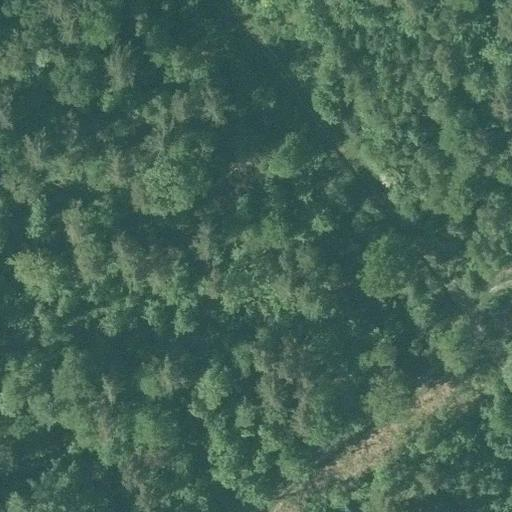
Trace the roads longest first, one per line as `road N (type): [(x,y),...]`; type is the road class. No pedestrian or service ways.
road 1 (track): [(511,376),(226,0)]
road 2 (track): [(479,336),(239,511)]
